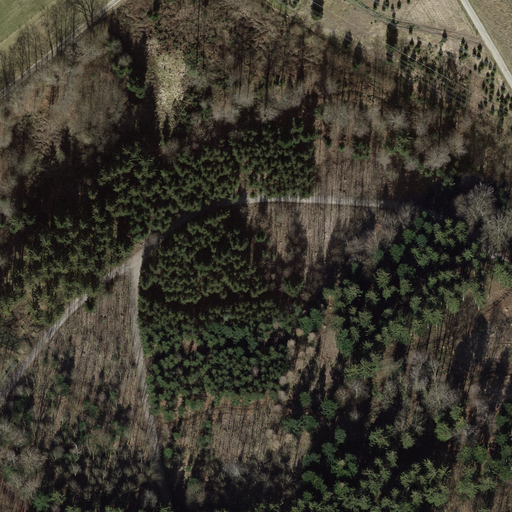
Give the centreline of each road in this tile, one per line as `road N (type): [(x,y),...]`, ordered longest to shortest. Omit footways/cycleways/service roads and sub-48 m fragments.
road 1 (track): [(511,273),(431,214),(292,198),(212,205),(138,257)]
road 2 (track): [(138,257),(134,302),(167,511)]
road 3 (track): [(138,257),(72,309),(0,403)]
road 4 (track): [(0,94),(116,0)]
